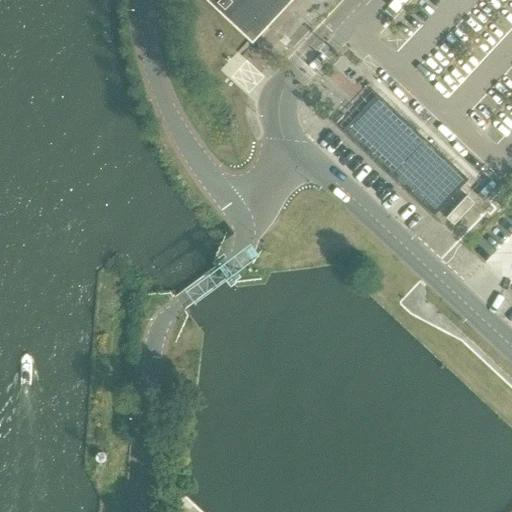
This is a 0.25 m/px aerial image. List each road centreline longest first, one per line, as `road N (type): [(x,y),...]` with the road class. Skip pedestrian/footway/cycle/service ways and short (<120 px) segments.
road 1 (unclassified): [(137,511),(158,325),(238,255),(239,212)]
road 2 (unclassified): [(511,346),(314,165),(284,158)]
road 3 (unclassified): [(239,212),(187,147),(156,82),(140,0)]
road 4 (unclassified): [(284,158),(282,83),(354,0)]
